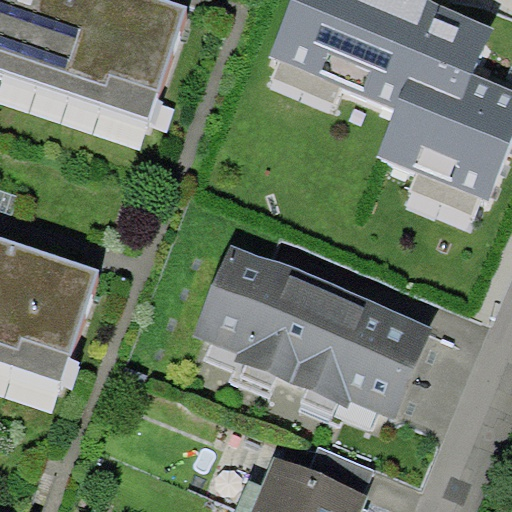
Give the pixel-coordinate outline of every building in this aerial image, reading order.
[(197,11),(163,0),(0,0),(0,75),(157,129),(197,11)] [(493,27),(426,0),(292,0),(270,57),(399,109),(380,154),(487,198),(511,137),(511,92),(473,76),(493,27)] [(107,274),(0,237),(0,366),(67,388),(107,274)] [(436,336),(234,253),(196,347),(402,428),(436,336)] [(356,511),(372,474),(320,453),(312,474),(277,459),(255,511),(356,511)]
